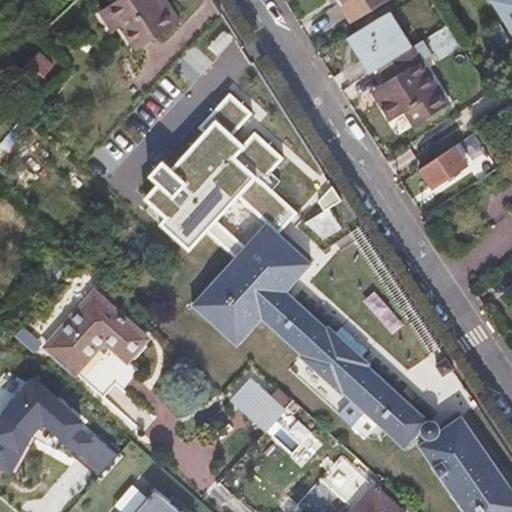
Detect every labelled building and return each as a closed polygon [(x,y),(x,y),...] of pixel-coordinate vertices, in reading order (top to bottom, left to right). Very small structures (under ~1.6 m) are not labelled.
[(137,41),(174,17),(162,0),(103,0),(99,3),(108,18),(119,13),(122,17),(137,41)] [(162,0),(174,17),(179,13),(170,0),(162,0)] [(379,0),(337,0),(349,19),(379,0)] [(511,0),(493,0),(511,29),(511,0)] [(112,23),(122,17),(119,13),(108,18),(112,23)] [(389,13),(349,38),(371,75),(379,69),(411,50),(389,13)] [(423,43),(411,50),(379,69),(387,82),(373,91),(391,119),(405,111),(415,126),(450,104),(423,60),(430,55),(423,43)] [(44,54),(23,75),(36,88),(57,67),(44,54)] [(252,113),(228,93),(198,126),(200,128),(167,167),(159,159),(144,173),(153,182),(142,196),(161,214),(154,221),(185,247),(203,228),(233,256),(267,220),(279,231),(297,212),(272,189),(280,181),(272,173),(283,160),(253,131),(242,143),(231,134),(252,113)] [(474,144),(470,136),(421,169),(433,187),(467,164),(461,154),(474,144)] [(340,201),(331,186),(316,201),(322,210),(340,201)] [(310,225),(327,240),(344,230),(332,210),(310,225)] [(330,338),(335,333),(339,328),(329,320),(327,323),(286,287),(310,260),(279,231),(267,220),(233,256),(192,302),(236,341),(261,314),(302,350),(300,353),(343,391),(345,389),(352,395),(378,418),(406,444),(421,427),(426,433),(430,434),(421,441),(441,470),(469,511),(511,511),(511,476),(489,443),(465,409),(442,426),(434,420),(429,417),(370,362),(372,358),(364,351),(360,355),(354,362),(330,338)] [(101,312),(109,303),(96,292),(88,301),(101,312)] [(103,335),(121,313),(109,303),(101,312),(88,301),(78,313),(103,335)] [(151,340),(121,313),(103,335),(78,313),(48,349),(103,396),(151,340)] [(360,355),(335,333),(330,338),(354,362),(360,355)] [(455,374),(464,368),(456,356),(447,362),(455,374)] [(37,435),(43,421),(102,473),(123,449),(32,370),(25,384),(0,412),(17,376),(8,368),(0,376),(0,464),(13,471),(21,461),(30,442),(37,435)] [(268,431),(287,410),(272,395),(253,379),(234,402),(268,431)] [(272,395),(287,410),(293,404),(276,390),(272,395)] [(378,418),(352,395),(338,410),(364,434),(378,418)] [(403,511),(345,458),(325,480),(360,510),(357,511),(403,511)] [(189,511),(155,488),(151,494),(133,482),(117,504),(128,511),(189,511)] [(338,496),(315,483),(304,503),(319,511),(320,511),(329,498),(334,501),(338,496)]
